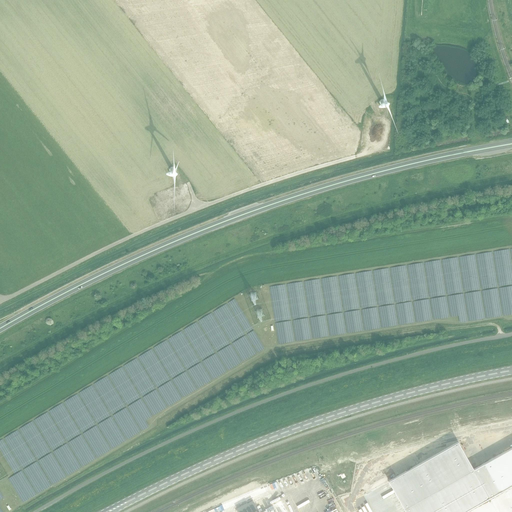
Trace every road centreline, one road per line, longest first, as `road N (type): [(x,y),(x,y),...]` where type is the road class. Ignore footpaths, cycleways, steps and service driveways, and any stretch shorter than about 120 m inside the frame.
road 1 (trunk): [(511,144),(262,207),(107,271),(0,329)]
road 2 (unclassified): [(511,334),(292,391),(185,434),(35,511)]
road 3 (secondary): [(107,511),(308,425),(511,371)]
